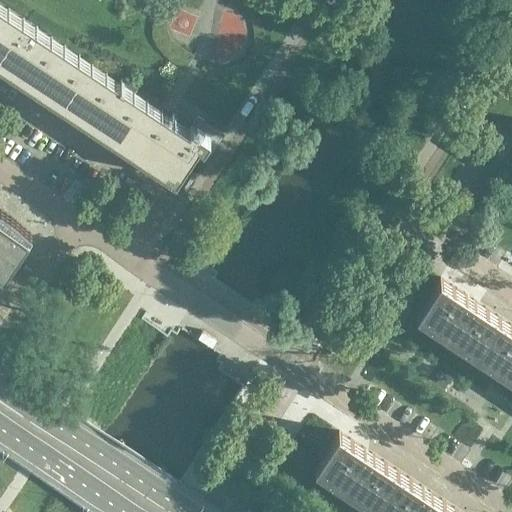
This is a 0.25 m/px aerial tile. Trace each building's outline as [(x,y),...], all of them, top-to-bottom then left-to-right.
[(115,87),(0,11),(0,62),(175,178),(174,178),(175,179),(194,150),(205,158),(221,134),(204,123),(204,122),(197,118),(192,125),(191,124),(185,134),(131,98),(137,88),(122,78),(115,87)] [(0,217),(29,236),(31,232),(14,217),(0,208),(0,217)] [(29,236),(0,217),(0,273),(3,275),(29,237),(29,236)] [(511,325),(440,278),(425,301),(417,314),(511,376),(511,325)] [(460,511),(339,431),(320,459),(315,467),(382,511),(460,511)]
